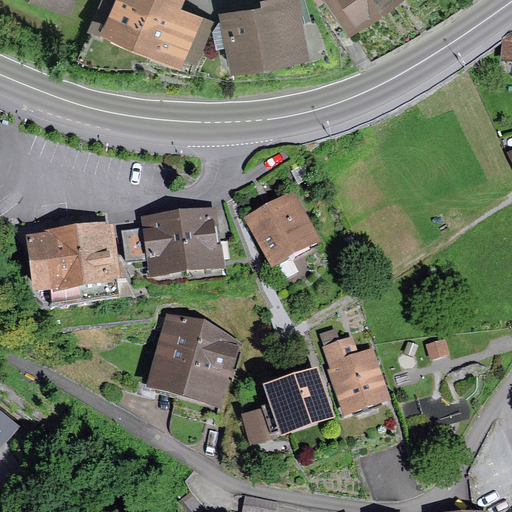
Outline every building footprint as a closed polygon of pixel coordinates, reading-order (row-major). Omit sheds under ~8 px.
[(174,0),(120,0),(109,26),(178,55),(194,18),(172,8),(175,0),(174,0)] [(266,0),(268,7),(230,15),(233,30),(231,31),(230,34),(235,60),(301,46),(293,8),(298,7),(296,0),(266,0)] [(329,0),(346,23),(379,0),(329,0)] [(253,225),(273,261),(314,239),(294,202),(253,225)] [(186,268),(216,264),(210,219),(179,223),(186,268)] [(154,267),(155,272),(186,268),(179,223),(149,227),(150,231),(123,235),(127,264),(135,263),(136,269),(154,267)] [(120,265),(114,266),(109,234),(32,244),(38,292),(48,290),(51,310),(119,300),(116,278),(121,277),(120,265)] [(213,400),(221,370),(228,372),(233,351),(205,343),(209,329),(182,323),(181,327),(184,327),(181,337),(171,334),(158,385),(213,400)] [(322,337),(327,352),(328,351),(339,347),(334,333),(322,337)] [(354,359),(349,344),(339,347),(328,351),(348,408),(380,397),(367,360),(351,366),(349,360),(354,359)] [(429,349),(432,359),(446,355),(442,345),(429,349)] [(274,439),(272,435),(324,416),(311,379),(296,385),(294,380),(268,389),(274,407),(266,410),(266,412),(244,419),(251,445),(274,439)] [(0,438),(10,426),(0,417),(0,438)] [(208,425),(210,447),(235,445),(233,423),(208,425)] [(248,500),(245,511),(272,511),(274,504),(248,500)]
